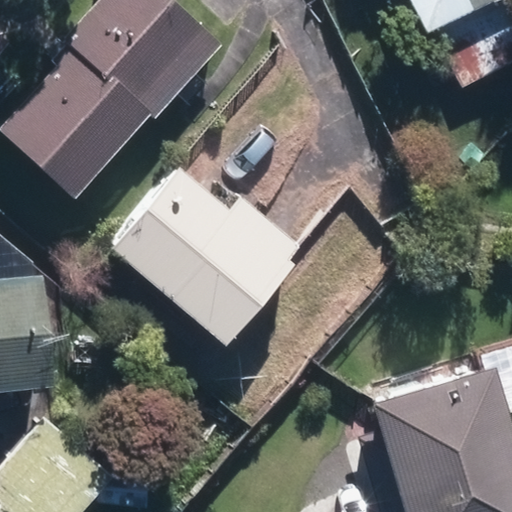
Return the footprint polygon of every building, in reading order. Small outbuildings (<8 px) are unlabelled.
[(211,46),(160,0),(82,0),(46,39),(59,51),(0,113),(0,155),(51,203),(131,117),(139,125),(211,46)] [(391,0),(409,35),(480,0),(391,0)] [(94,252),(203,348),(287,254),(225,200),(214,212),(167,170),(94,252)] [(0,392),(32,389),(25,279),(0,280),(0,392)] [(349,443),(368,511),(511,511),(511,503),(488,416),(511,409),(511,345),(370,385),(374,398),(350,405),(359,440),(349,443)] [(0,457),(0,511),(71,511),(100,479),(32,420),(0,457)]
